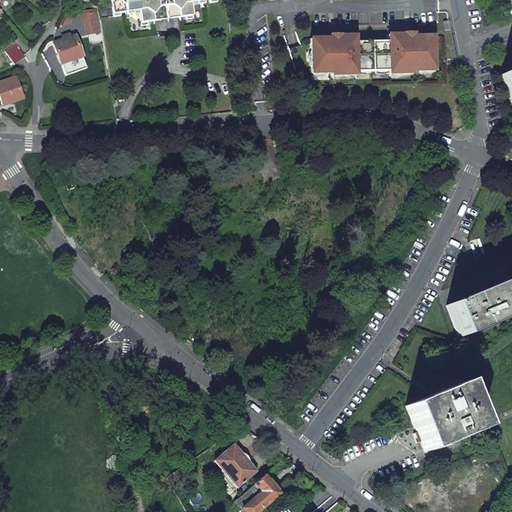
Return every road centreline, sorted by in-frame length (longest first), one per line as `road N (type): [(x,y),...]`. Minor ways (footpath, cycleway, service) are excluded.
road 1 (residential): [(480,157),(390,122),(353,117),(5,138)]
road 2 (residential): [(299,449),(404,303),(480,157)]
road 3 (unknown): [(264,121),(252,23),(261,7),(425,0)]
road 4 (residential): [(5,138),(12,171),(122,311)]
road 5 (residential): [(169,351),(299,449)]
road 6 (residential): [(457,0),(480,157)]
